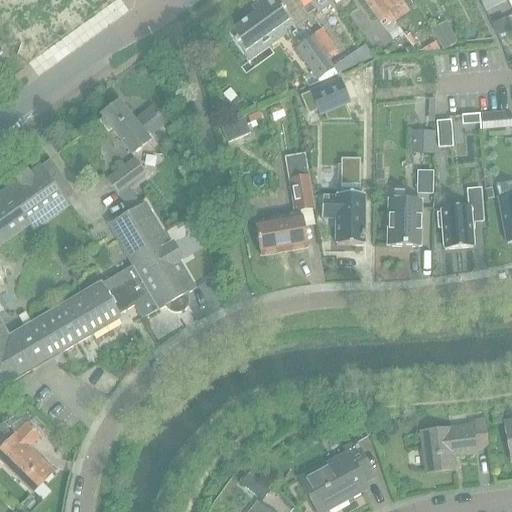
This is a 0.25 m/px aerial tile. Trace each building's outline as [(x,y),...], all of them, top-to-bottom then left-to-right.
[(227,33),(243,54),(248,62),(286,34),(284,31),(294,24),(276,0),(261,0),(251,7),(255,12),(227,33)] [(302,8),(306,14),(313,9),(317,13),(333,2),(334,4),(331,0),(295,0),(302,9),(302,8)] [(362,0),(383,28),(393,21),(386,12),(377,0),(362,0)] [(377,0),(386,12),(397,5),(393,0),(377,0)] [(484,0),(481,2),(485,10),(504,1),(503,0),(484,0)] [(497,36),(510,31),(504,17),(491,23),(497,36)] [(442,25),(431,31),(443,52),(453,46),(442,25)] [(321,29),(311,36),(325,56),(335,49),(321,29)] [(334,69),(325,56),(311,36),(294,48),(317,80),(334,69)] [(372,57),(364,45),(332,66),(336,73),(372,57)] [(339,79),(299,96),(307,115),(317,111),(319,116),(323,114),(326,121),(351,121),(344,105),(349,103),(339,79)] [(146,138),(165,123),(152,107),(134,122),(117,101),(100,115),(102,117),(99,120),(107,131),(111,129),(131,154),(148,141),(146,138)] [(451,146),(449,122),(436,123),(438,147),(451,146)] [(106,180),(117,194),(145,173),(135,159),(106,180)] [(336,198),(320,197),(320,219),(336,219),(336,245),(362,246),(362,237),(363,237),(363,234),(362,234),(362,196),(359,195),(359,185),(359,159),(340,159),(340,195),(336,195),(336,198)] [(0,389),(120,319),(118,315),(133,306),(141,319),(157,310),(160,309),(165,306),(167,309),(170,311),(173,312),(177,313),(181,312),(184,310),(187,307),(189,304),(189,300),(189,297),(187,293),(192,291),(192,290),(195,288),(192,284),(179,262),(182,260),(172,243),(169,244),(145,204),(108,226),(132,267),(100,285),(99,283),(8,336),(0,322),(0,244),(29,224),(31,227),(45,217),(43,214),(63,200),(40,167),(40,166),(39,166),(28,174),(26,171),(16,178),(18,181),(0,193),(0,389)] [(431,194),(432,172),(417,172),(416,194),(431,194)] [(294,212),(312,209),(307,177),(289,180),(294,212)] [(444,250),(472,248),(470,222),(482,221),(479,189),(467,190),(468,207),(440,210),(441,213),(436,213),(437,228),(442,228),(444,250)] [(511,194),(497,197),(506,244),(511,242),(511,194)] [(418,248),(420,201),(388,200),(387,247),(418,248)] [(260,256),(306,248),(300,216),(254,223),(257,238),(256,238),(256,242),(258,242),(260,256)] [(176,227),(182,238),(196,230),(190,219),(176,227)] [(473,448),(486,446),(483,420),(469,422),(470,427),(420,434),(425,473),(453,470),(452,456),(474,453),(473,448)] [(511,420),(502,423),(508,454),(511,453),(511,420)] [(0,461),(33,494),(54,472),(40,458),(37,461),(26,451),(41,436),(26,421),(0,447),(0,461)] [(363,483),(373,477),(355,443),(344,450),(346,454),(299,479),(316,511),(323,511),(366,489),(363,483)] [(271,490),(247,471),(237,483),(262,502),(271,490)] [(249,511),(268,511),(257,503),(249,511)]
